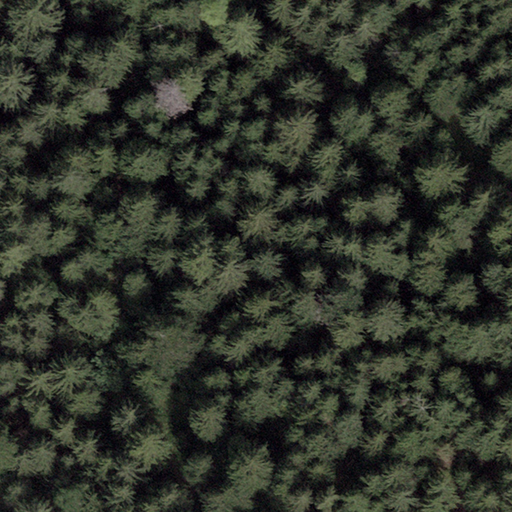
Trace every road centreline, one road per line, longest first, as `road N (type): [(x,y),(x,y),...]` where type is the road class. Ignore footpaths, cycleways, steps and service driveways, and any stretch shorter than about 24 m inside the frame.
road 1 (track): [(232,0),(511,214)]
road 2 (track): [(0,293),(54,360),(141,409),(200,511)]
